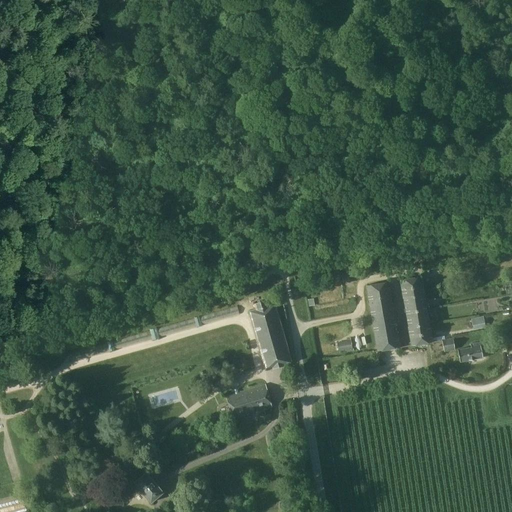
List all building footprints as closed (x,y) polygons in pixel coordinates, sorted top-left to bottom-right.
[(439,260),(423,263),(424,269),(440,266),(439,260)] [(403,297),(424,293),(421,277),(400,280),(403,297)] [(399,348),(391,298),(388,282),(366,285),(377,351),(399,348)] [(424,293),(403,297),(406,313),(427,310),(424,293)] [(266,370),(291,363),(274,305),(267,307),(266,302),(255,305),(256,310),(249,312),(266,370)] [(71,362),(239,315),(237,307),(69,354),(71,362)] [(427,310),(406,313),(409,330),(429,326),(427,310)] [(483,316),(471,319),(473,330),(485,327),(483,316)] [(429,326),(409,330),(411,346),(432,343),(429,326)] [(349,338),(345,338),(345,340),(335,342),(336,352),(344,350),(345,352),(357,351),(356,346),(350,347),(349,338)] [(444,352),(454,350),(452,339),(441,341),(444,352)] [(459,363),(482,358),(482,355),(485,354),(483,342),(470,345),(471,348),(457,351),(459,363)] [(232,420),(272,408),(265,385),(226,397),(232,420)] [(163,493),(146,473),(134,483),(150,503),(163,493)] [(191,482),(179,483),(180,491),(191,490),(191,482)] [(188,511),(192,509),(181,497),(173,503),(180,511),(188,511)]
